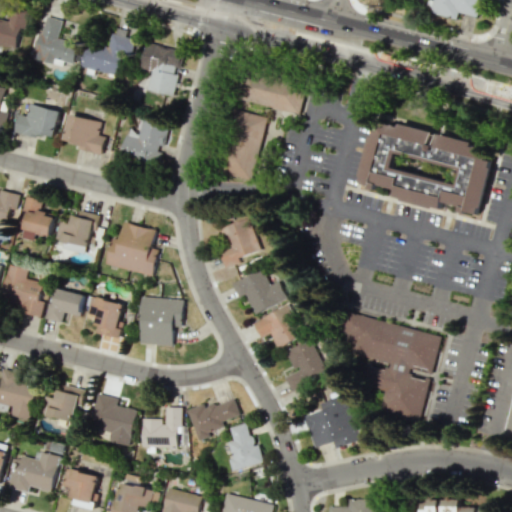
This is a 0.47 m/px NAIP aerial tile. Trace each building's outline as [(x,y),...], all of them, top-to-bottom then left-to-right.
[(478,16),(481,0),(433,0),(434,1),(429,0),(427,0),(425,11),(456,18),(458,12),(478,16)] [(0,18),(0,44),(18,49),(25,17),(10,13),(8,20),(0,18)] [(73,63),(78,43),(58,39),(62,20),(44,16),(34,59),(63,66),(64,61),(73,63)] [(124,76),(133,34),(113,29),(108,52),(85,47),(81,67),(124,76)] [(174,95),(184,49),(147,41),(140,68),(152,70),(147,89),(174,95)] [(244,76),(239,100),(300,112),(305,88),(244,76)] [(15,130),(54,139),(61,110),(30,103),(27,115),(19,113),(15,130)] [(252,180),(268,117),(238,109),(222,172),(252,180)] [(63,141),(101,153),(107,136),(99,134),(103,123),(71,113),(63,141)] [(169,125),(142,119),(139,133),(127,130),(122,155),(157,163),(161,145),(164,146),(169,125)] [(482,214),(496,142),(400,123),(399,127),(374,122),(361,184),(378,188),(379,185),(397,188),(395,199),(443,209),(444,202),(463,205),(461,210),(482,214)] [(0,227),(7,229),(12,209),(17,210),(21,194),(0,188),(0,227)] [(28,212),(22,237),(34,240),(36,232),(51,236),(56,214),(41,211),(43,199),(26,195),(23,210),(28,212)] [(62,248),(88,254),(97,216),(73,210),(70,223),(61,221),(56,239),(64,241),(62,248)] [(220,228),(225,242),(218,245),(225,266),(262,253),(249,217),(220,228)] [(153,275),(158,250),(152,248),(156,228),(124,222),(121,238),(112,236),(106,265),(153,275)] [(29,268),(9,264),(2,299),(23,303),(21,312),(42,316),(45,301),(40,300),(44,281),(27,278),(29,268)] [(287,299),(280,280),(268,285),(262,269),(232,282),(238,297),(246,294),(253,313),(287,299)] [(81,315),(86,294),(58,288),(55,304),(49,303),(45,318),(61,321),(63,312),(81,315)] [(140,343),(173,345),(174,326),(182,326),(184,299),(142,296),(140,343)] [(118,337),(126,303),(100,297),(98,307),(90,305),(88,313),(97,315),(95,325),(100,326),(99,332),(118,337)] [(305,335),(290,304),(254,322),(261,337),(271,333),(278,348),(305,335)] [(442,335),(348,311),(343,332),(352,334),(347,351),(391,362),(389,367),(368,361),(362,383),(386,390),(380,412),(420,423),(442,335)] [(286,351),(295,370),(286,375),(295,393),(320,380),(317,374),(330,368),(315,337),(286,351)] [(31,419),(38,382),(18,378),(20,371),(3,367),(0,381),(0,410),(10,412),(9,415),(31,419)] [(47,395),(42,414),(74,421),(78,404),(84,405),(88,390),(65,385),(64,390),(57,389),(55,397),(47,395)] [(137,409),(118,405),(119,397),(98,393),(95,409),(100,410),(95,437),(131,444),(137,409)] [(205,403),(188,409),(198,438),(226,428),(223,421),(240,415),(235,397),(206,407),(205,403)] [(305,416),(316,450),(359,437),(347,399),(321,407),(323,410),(305,416)] [(511,400),(511,439),(502,437),(511,400)] [(143,446),(180,447),(181,407),(166,406),(165,418),(144,418),(143,446)] [(263,462),(259,443),(253,445),(247,422),(230,426),(234,441),(229,442),(233,457),(229,458),(232,470),(263,462)] [(0,480),(10,445),(0,442),(0,480)] [(9,487),(30,491),(31,486),(53,491),(60,455),(37,451),(36,458),(22,455),(18,472),(12,471),(9,487)] [(94,507),(101,475),(68,467),(64,485),(72,487),(69,501),(94,507)] [(114,511),(139,511),(141,505),(157,508),(160,489),(120,482),(114,511)] [(162,511),(201,511),(205,496),(169,487),(162,511)] [(272,511),(274,503),(226,493),(221,511),(272,511)] [(376,511),(377,498),(349,498),(348,505),(329,505),(329,511),(376,511)] [(461,507),(460,499),(443,499),(443,511),(477,511),(477,506),(461,507)] [(422,500),(422,511),(442,511),(443,500),(422,500)]
